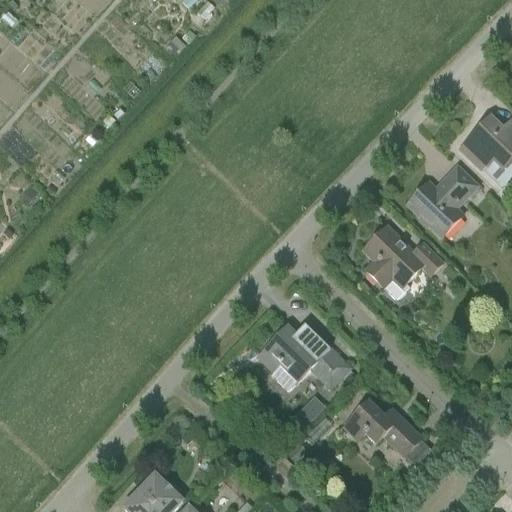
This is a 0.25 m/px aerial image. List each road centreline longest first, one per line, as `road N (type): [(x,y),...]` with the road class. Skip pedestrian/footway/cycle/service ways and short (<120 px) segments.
road 1 (residential): [(282,253),(511,16)]
road 2 (residential): [(67,498),(282,253)]
road 3 (residential): [(495,460),(282,253)]
